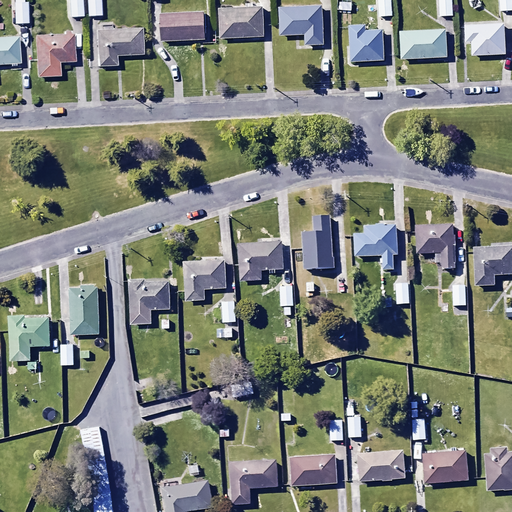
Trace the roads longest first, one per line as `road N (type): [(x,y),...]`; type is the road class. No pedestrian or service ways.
road 1 (residential): [(0,263),(292,174),(368,164)]
road 2 (residential): [(365,101),(0,118)]
road 3 (residential): [(511,94),(365,101)]
road 4 (residential): [(368,164),(511,191)]
